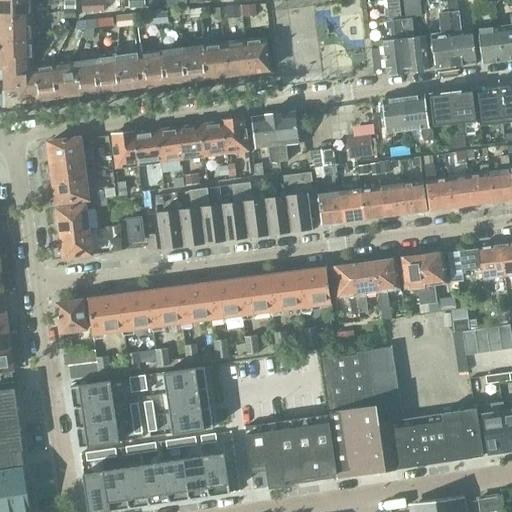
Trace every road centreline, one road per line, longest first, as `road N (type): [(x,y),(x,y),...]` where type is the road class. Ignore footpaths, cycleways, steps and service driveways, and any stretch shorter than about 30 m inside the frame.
road 1 (residential): [(511,75),(28,134),(1,145)]
road 2 (residential): [(35,284),(511,222)]
road 3 (residential): [(257,511),(511,474)]
road 4 (residential): [(35,284),(71,511)]
road 5 (residential): [(1,145),(17,163),(35,284)]
